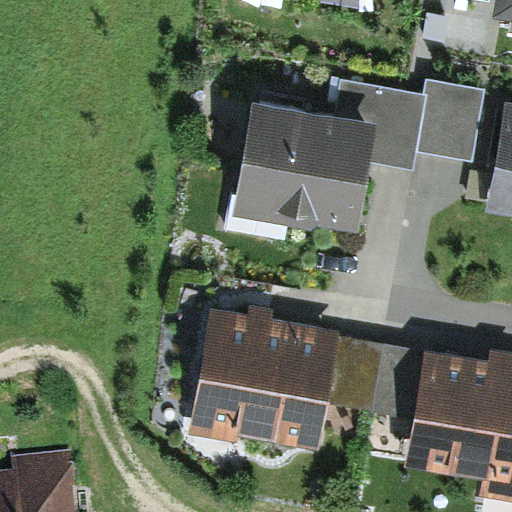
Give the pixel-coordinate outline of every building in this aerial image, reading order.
[(511,0),(496,0),(494,16),(511,19),(511,0)] [(416,152),(473,162),(486,91),(428,80),(425,96),(342,80),(335,120),(376,127),(370,162),(413,168),(416,152)] [(511,100),(508,99),(486,209),(511,214),(511,100)] [(370,162),(376,127),(335,120),(255,106),(234,216),(316,230),(317,224),(358,232),(370,162)] [(373,407),(385,344),(340,336),(340,332),(215,308),(191,432),(238,441),(240,432),(318,447),(327,398),(373,407)] [(511,501),(511,366),(385,344),(373,407),(366,452),(406,459),(405,468),(483,481),(480,496),(511,501)] [(0,511),(78,511),(75,461),(70,462),(69,451),(12,455),(13,468),(0,468),(0,511)]
